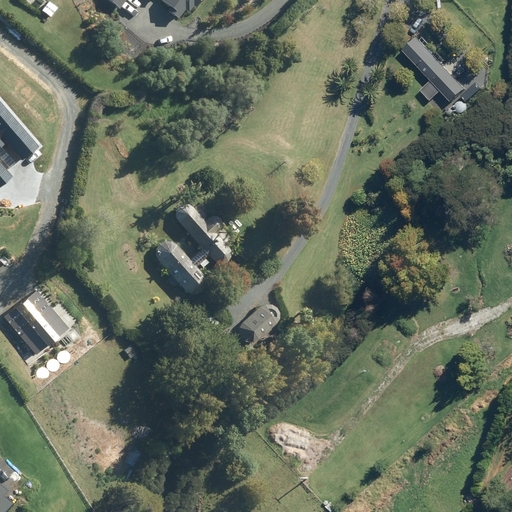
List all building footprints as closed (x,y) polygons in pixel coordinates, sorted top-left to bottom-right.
[(102,0),(118,11),(125,3),(126,0),(154,0),(156,1),(155,0),(161,0),(157,7),(175,20),(182,12),(186,14),(196,0),(102,0)] [(469,88),(421,34),(406,46),(436,79),(425,89),(435,101),(446,91),(455,101),(469,88)] [(38,146),(0,100),(0,188),(14,177),(0,160),(0,147),(4,144),(0,140),(0,138),(3,135),(23,159),(38,146)] [(176,211),(178,219),(214,259),(225,262),(231,258),(233,250),(232,242),(229,234),(201,202),(196,199),(190,199),(180,202),(176,211)] [(157,259),(186,290),(199,293),(206,289),(208,280),(206,273),(177,241),(165,240),(158,245),(157,259)] [(69,327),(37,289),(5,317),(36,354),(69,327)] [(252,342),(257,340),(276,325),(280,321),(281,314),(279,306),(272,304),(266,304),(260,306),(241,321),(240,326),(239,331),(240,334),(241,338),(244,340),(248,341),(252,342)] [(200,323),(212,337),(226,325),(214,311),(200,323)] [(0,511),(16,495),(0,481),(0,511)]
